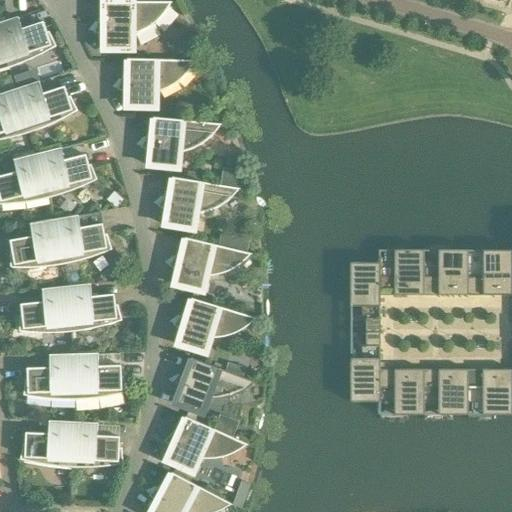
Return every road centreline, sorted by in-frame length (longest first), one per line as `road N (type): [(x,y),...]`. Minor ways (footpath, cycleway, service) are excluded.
road 1 (residential): [(117,511),(149,407),(153,286),(111,117),(57,0)]
road 2 (residential): [(511,42),(375,0)]
